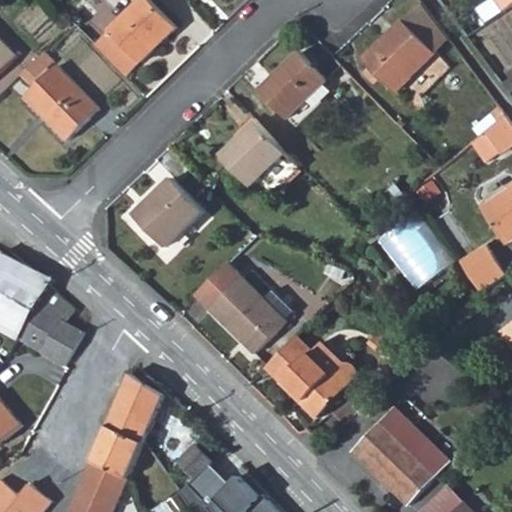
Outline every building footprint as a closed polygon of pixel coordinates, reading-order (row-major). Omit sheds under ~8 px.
[(145,0),(112,33),(144,65),(180,29),(151,0),(145,0)] [(511,0),(496,0),(505,14),(511,9),(511,0)] [(439,53),(453,40),(427,3),(409,19),(439,53)] [(366,57),(396,91),(439,53),(409,19),(366,57)] [(112,33),(98,46),(130,78),(144,65),(112,33)] [(0,69),(15,55),(0,39),(0,69)] [(319,113),(311,105),(332,85),(304,55),(265,93),(300,130),(319,113)] [(27,99),(68,142),(101,111),(59,67),(27,99)] [(478,133),(484,141),(490,136),(509,120),(503,111),(478,133)] [(505,157),(511,152),(511,123),(509,120),(490,136),(505,157)] [(279,190),(304,165),(263,121),(226,156),(254,186),(265,176),(279,190)] [(136,221),(167,252),(205,216),(174,183),(136,221)] [(511,235),(511,189),(485,207),(506,239),(511,235)] [(511,276),(492,247),(467,264),(488,294),(511,276)] [(0,263),(0,328),(22,341),(54,290),(60,281),(6,253),(0,263)] [(291,325),(289,323),(266,300),(234,267),(201,299),(258,357),(291,325)] [(47,355),(67,321),(72,324),(80,311),(54,290),(22,341),(47,355)] [(266,300),(289,323),(296,316),(274,293),(266,300)] [(72,324),(67,321),(47,355),(65,366),(81,338),(85,333),(72,324)] [(396,343),(393,347),(406,359),(415,351),(390,327),(380,337),(396,343)] [(81,338),(87,344),(92,337),(85,333),(81,338)] [(396,343),(380,337),(375,342),(386,354),(393,347),(396,343)] [(81,338),(65,366),(72,370),(87,344),(81,338)] [(315,355),(301,340),(271,369),(323,421),(359,385),(358,373),(346,366),(336,376),(332,373),(342,363),(325,345),(315,355)] [(342,363),(332,373),(336,376),(346,366),(342,363)] [(148,382),(137,375),(113,425),(147,443),(172,390),(154,376),(148,382)] [(0,447),(26,426),(0,396),(0,447)] [(399,410),(358,455),(415,509),(456,464),(399,410)] [(131,477),(147,443),(113,425),(105,441),(97,460),(131,477)] [(57,457),(49,468),(65,480),(69,483),(77,472),(57,457)] [(9,471),(24,480),(34,468),(19,458),(9,471)] [(115,511),(130,480),(131,477),(97,460),(87,480),(73,511),(115,511)] [(54,495),(65,480),(49,468),(39,461),(34,468),(24,480),(53,496),(54,495)] [(40,511),(53,496),(24,480),(9,471),(0,481),(0,488),(34,511),(40,511)] [(194,484),(184,494),(196,511),(207,511),(211,509),(214,511),(250,511),(253,510),(255,511),(285,511),(268,494),(265,497),(243,476),(214,504),(194,484)] [(54,495),(63,501),(75,487),(69,483),(65,480),(54,495)] [(456,511),(465,504),(452,491),(430,511),(456,511)]
